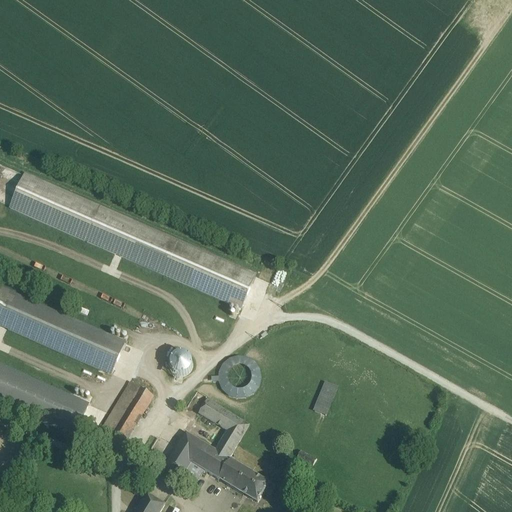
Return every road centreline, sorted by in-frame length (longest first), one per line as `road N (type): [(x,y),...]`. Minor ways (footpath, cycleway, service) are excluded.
road 1 (track): [(511,9),(325,264),(273,321),(304,314),(331,320),(511,419)]
road 2 (track): [(273,321),(189,385),(118,463)]
